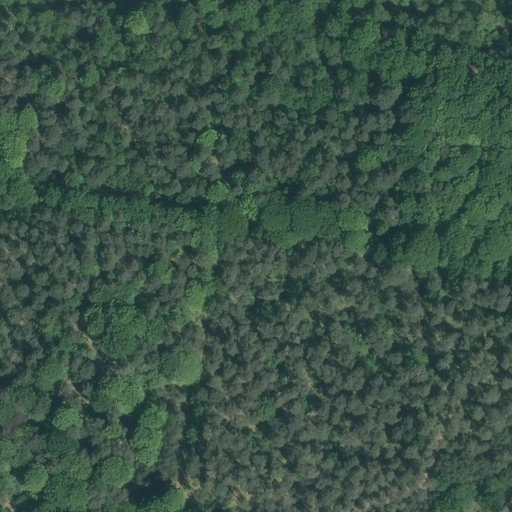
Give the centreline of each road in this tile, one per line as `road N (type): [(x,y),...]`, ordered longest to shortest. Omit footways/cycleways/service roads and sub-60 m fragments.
road 1 (track): [(0,173),(511,242)]
road 2 (track): [(171,505),(223,204)]
road 3 (track): [(0,481),(171,505)]
